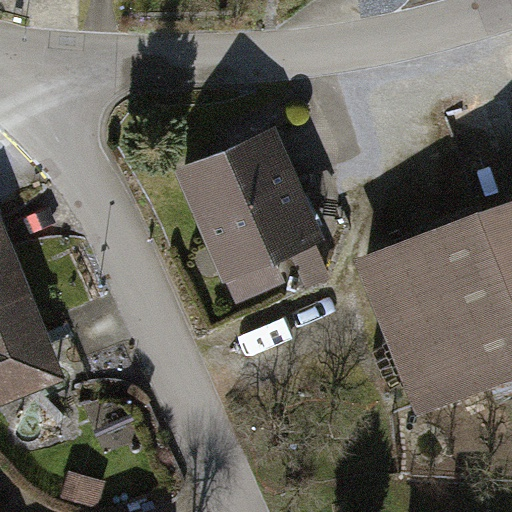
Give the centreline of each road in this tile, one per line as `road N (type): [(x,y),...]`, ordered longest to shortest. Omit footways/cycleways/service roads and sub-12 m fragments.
road 1 (residential): [(28,95),(115,66),(325,51),(511,6)]
road 2 (residential): [(28,95),(97,193),(241,511)]
